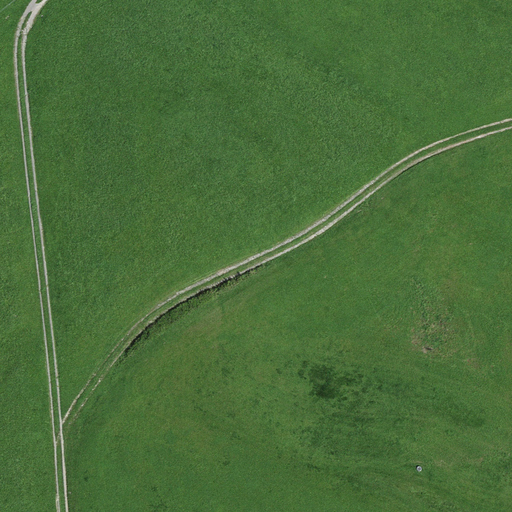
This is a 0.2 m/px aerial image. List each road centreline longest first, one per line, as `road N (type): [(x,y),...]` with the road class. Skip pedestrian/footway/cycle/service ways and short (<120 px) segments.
road 1 (track): [(64,443),(105,378),(163,314),(287,248),(427,154),(511,127)]
road 2 (track): [(69,511),(25,38),(48,0)]
